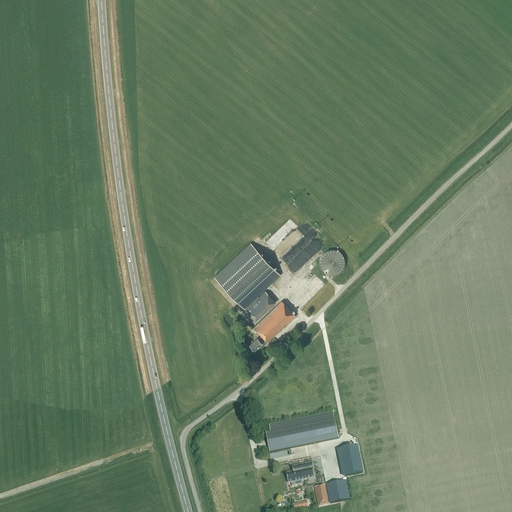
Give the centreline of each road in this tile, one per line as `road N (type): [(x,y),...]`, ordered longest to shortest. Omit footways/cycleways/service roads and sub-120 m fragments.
road 1 (unclassified): [(200,511),(181,449),(187,428),(250,381),(511,122)]
road 2 (trunk): [(187,511),(124,219),(101,0)]
